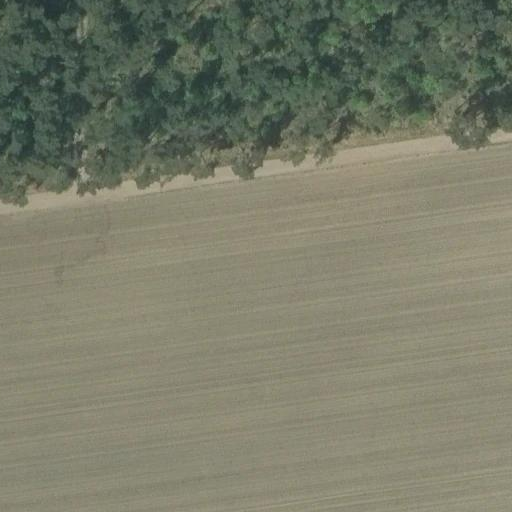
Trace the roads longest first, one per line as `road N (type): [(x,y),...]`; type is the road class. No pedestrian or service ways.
road 1 (track): [(0,202),(511,132)]
road 2 (track): [(79,0),(72,135),(85,191)]
